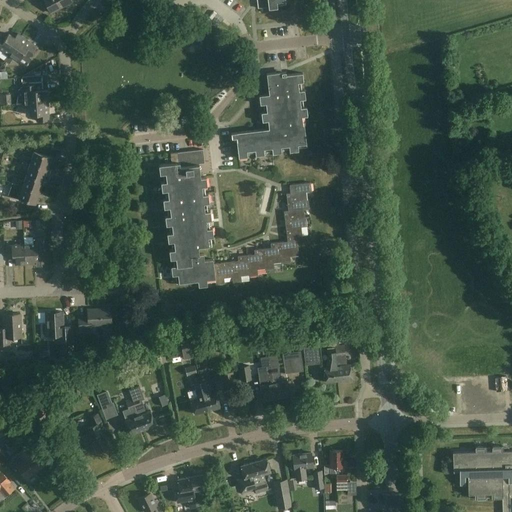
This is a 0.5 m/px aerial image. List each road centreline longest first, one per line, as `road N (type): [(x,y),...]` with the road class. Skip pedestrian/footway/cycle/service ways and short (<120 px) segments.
road 1 (secondary): [(387,391),(364,137)]
road 2 (residential): [(50,292),(60,197),(71,168),(63,41)]
road 3 (residential): [(183,455),(267,434),(389,424)]
road 4 (residential): [(134,140),(188,134),(216,117),(246,76),(249,48)]
road 5 (residential): [(357,281),(366,393),(387,391)]
road 6 (residential): [(183,455),(158,329)]
road 7 (residential): [(389,424),(511,417)]
